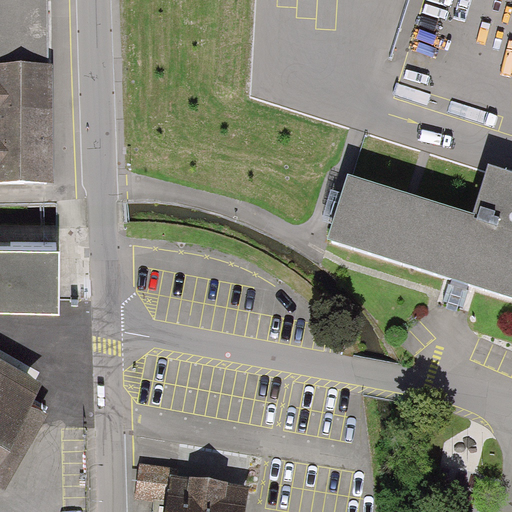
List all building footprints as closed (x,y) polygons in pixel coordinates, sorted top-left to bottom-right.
[(0,0),(0,186),(49,186),(49,0),(0,0)] [(511,186),(485,178),(471,224),(345,186),(325,252),(511,308),(511,186)] [(0,223),(0,297),(57,298),(58,224),(0,223)] [(0,358),(0,467),(36,403),(26,394),(37,379),(0,358)] [(238,511),(242,484),(168,473),(169,467),(137,463),(130,505),(165,510),(164,511),(238,511)]
